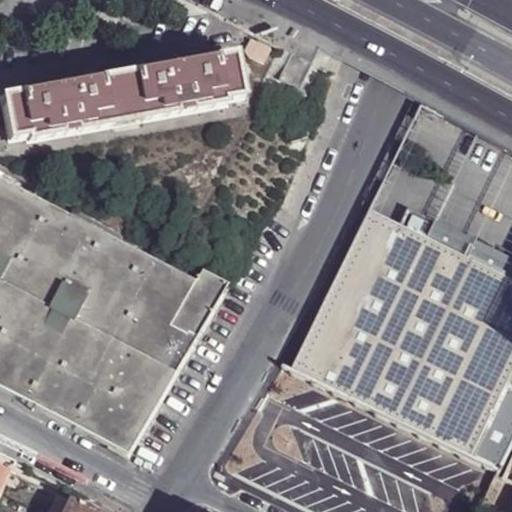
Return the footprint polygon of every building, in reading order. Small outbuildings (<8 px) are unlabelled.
[(3,89),(11,132),(28,130),(28,134),(111,119),(111,115),(141,110),(142,113),(225,97),(224,95),(242,91),(234,46),(180,56),(176,57),(60,78),(3,89)] [(309,65),(293,57),(282,80),(297,89),(309,65)] [(173,371),(229,279),(164,245),(159,253),(0,168),(0,379),(127,447),(173,371)] [(290,375),(500,474),(503,468),(511,448),(511,388),(509,386),(511,378),(511,285),(426,244),(435,227),(406,213),(398,230),(392,242),(361,227),(290,375)] [(367,215),(361,227),(392,242),(398,230),(367,215)] [(511,264),(435,227),(426,244),(511,285),(511,264)] [(15,463),(0,454),(0,494),(0,495),(10,472),(15,463)] [(511,485),(511,461),(503,481),(511,485)] [(497,479),(492,490),(511,499),(511,485),(503,481),(497,479)] [(86,511),(67,502),(62,511),(86,511)]
